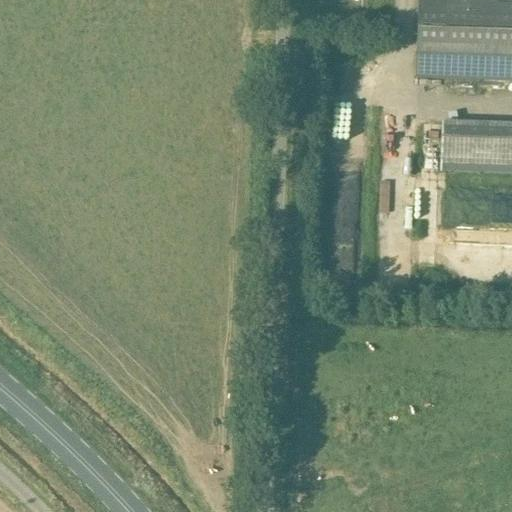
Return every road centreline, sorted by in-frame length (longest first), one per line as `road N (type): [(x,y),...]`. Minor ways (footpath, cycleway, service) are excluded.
road 1 (unclassified): [(264,511),(284,0)]
road 2 (primary): [(0,389),(128,511)]
